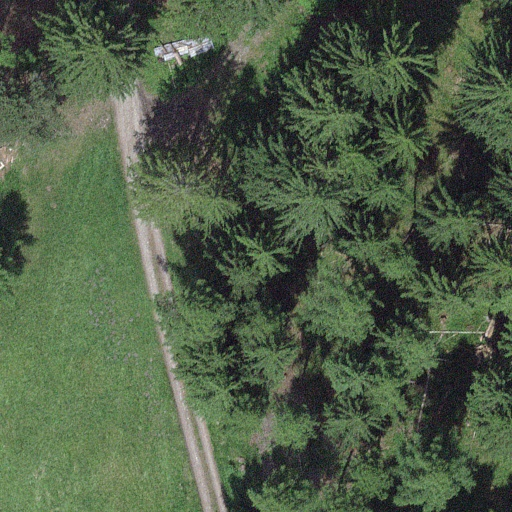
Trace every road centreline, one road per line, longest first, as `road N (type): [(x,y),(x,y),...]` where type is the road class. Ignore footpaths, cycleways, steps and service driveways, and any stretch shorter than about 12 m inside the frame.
road 1 (track): [(119,0),(138,150),(207,511)]
road 2 (track): [(138,150),(267,0)]
